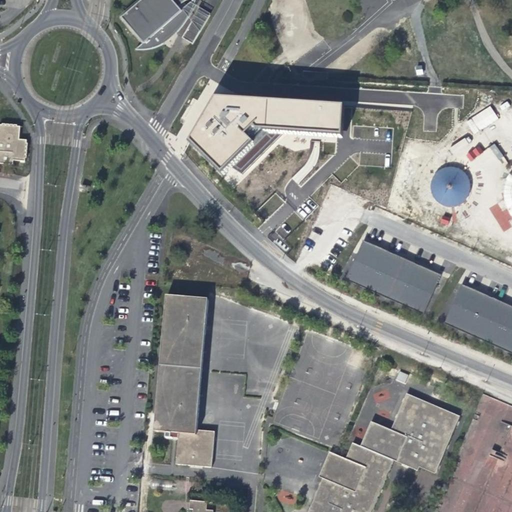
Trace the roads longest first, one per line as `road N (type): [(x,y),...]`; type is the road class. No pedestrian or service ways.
road 1 (tertiary): [(153,141),(228,226),(298,286),(511,382)]
road 2 (tertiary): [(36,111),(4,511)]
road 3 (tertiary): [(41,511),(66,224),(84,113)]
road 4 (unclassified): [(153,141),(231,0)]
road 5 (residential): [(363,217),(511,280)]
